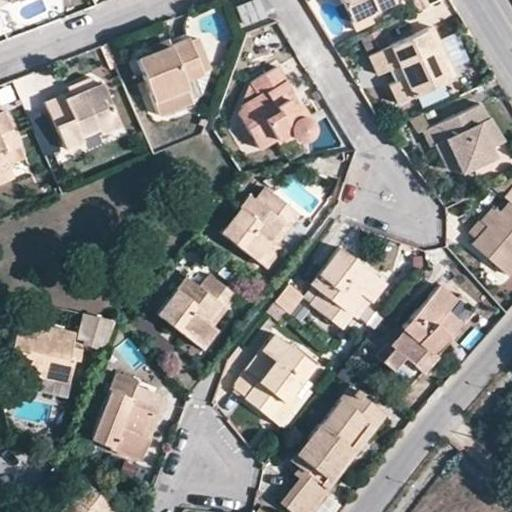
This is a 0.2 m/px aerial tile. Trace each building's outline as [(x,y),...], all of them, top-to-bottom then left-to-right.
[(340,0),(355,29),(373,21),(368,12),(392,0),(340,0)] [(427,6),(424,0),(413,0),(412,1),(416,11),(427,6)] [(238,9),(244,25),(263,18),(257,2),(238,9)] [(377,73),(392,65),(399,78),(388,84),(396,102),(448,78),(423,28),(368,55),(377,73)] [(201,70),(209,67),(195,33),(188,36),(201,70)] [(157,111),(191,98),(184,77),(201,70),(188,36),(171,43),(143,54),(136,57),(157,111)] [(139,47),(143,54),(171,43),(169,36),(139,47)] [(300,109),(289,108),(285,101),(291,94),(274,69),(249,86),(257,100),(242,109),(237,119),(256,149),(273,140),(288,130),(293,137),(297,140),(300,140),(304,138),(308,136),(311,130),(311,126),(300,109)] [(80,141),(78,136),(95,129),(97,134),(117,126),(98,81),(93,83),(90,76),(67,86),(69,91),(71,95),(64,98),(61,95),(41,102),(62,149),(80,141)] [(289,108),(300,109),(291,94),(285,101),(289,108)] [(476,166),(472,158),(489,148),(503,142),(492,117),(486,120),(479,105),(421,132),(428,148),(433,145),(445,140),(448,148),(437,154),(445,168),(462,172),(476,166)] [(0,167),(9,164),(4,151),(17,145),(3,110),(0,110),(0,167)] [(273,140),(277,147),(293,137),(288,130),(273,140)] [(433,145),(437,154),(448,148),(445,140),(433,145)] [(472,158),(476,166),(493,157),(489,148),(472,158)] [(511,176),(493,185),(508,198),(497,211),(492,206),(479,221),(484,226),(469,243),(505,273),(511,265),(511,176)] [(271,242),(266,237),(278,221),(283,225),(294,211),(262,186),(253,199),(246,194),(217,231),(262,266),(277,247),(271,242)] [(266,237),(271,242),(283,225),(278,221),(266,237)] [(464,238),(469,243),(484,226),(479,221),(464,238)] [(347,312),(342,308),(355,291),(361,296),(368,301),(382,281),(337,247),(309,283),(316,291),(308,303),(337,325),(347,312)] [(218,323),(212,317),(207,314),(216,301),(222,304),(231,292),(207,273),(197,285),(183,276),(156,312),(200,346),(218,323)] [(284,309),(285,310),(298,290),(287,280),(272,300),(284,309)] [(374,357),(410,384),(460,321),(446,309),(455,297),(437,283),(401,326),(405,330),(391,344),(388,341),(374,357)] [(361,296),(355,291),(342,308),(347,312),(361,296)] [(276,319),(284,309),(272,300),(264,310),(276,319)] [(222,304),(216,301),(207,314),(212,317),(222,304)] [(77,345),(109,350),(114,320),(82,315),(77,345)] [(71,331),(43,326),(41,331),(13,325),(9,347),(18,349),(14,373),(68,382),(73,359),(65,357),(71,331)] [(309,362),(271,333),(242,370),(234,382),(235,388),(245,395),(244,396),(269,416),(309,362)] [(134,379),(114,371),(88,437),(136,458),(145,434),(139,432),(148,410),(154,412),(160,398),(157,393),(133,383),(134,379)] [(338,438),(367,403),(345,385),(316,422),(313,420),(284,458),(293,465),(304,474),(299,479),(294,476),(276,499),(291,511),(303,511),(323,486),(321,483),(349,448),(338,438)] [(351,449),(380,412),(367,403),(338,438),(351,449)] [(154,412),(148,410),(139,432),(145,434),(154,412)] [(304,474),(293,465),(290,471),(294,476),(299,479),(304,474)] [(64,491),(67,494),(54,511),(106,511),(114,503),(77,475),(64,491)]
